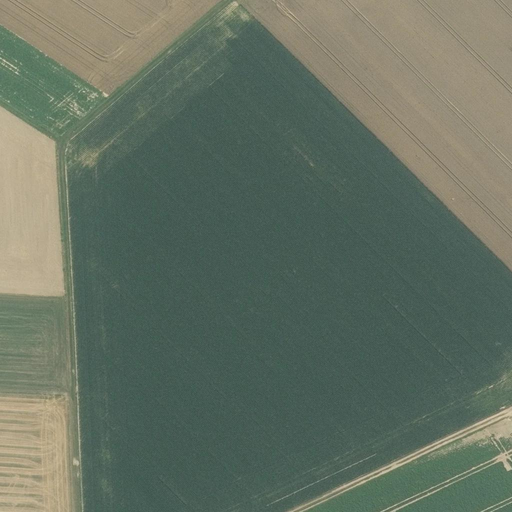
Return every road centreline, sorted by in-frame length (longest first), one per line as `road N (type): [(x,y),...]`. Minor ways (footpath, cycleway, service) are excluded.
road 1 (track): [(79,511),(66,146),(0,100)]
road 2 (track): [(511,414),(301,511)]
road 3 (track): [(233,0),(66,146)]
